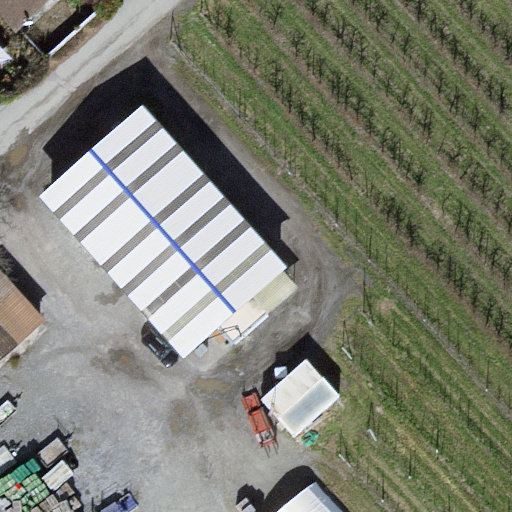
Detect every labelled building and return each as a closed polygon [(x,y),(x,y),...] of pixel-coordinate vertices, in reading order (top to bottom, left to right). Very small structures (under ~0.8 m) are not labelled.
[(87,0),(0,0),(0,6),(43,47),(87,0)] [(140,110),(42,203),(193,363),(292,270),(140,110)] [(0,401),(39,360),(0,323),(0,401)] [(294,428),(341,390),(310,351),(262,390),(294,428)] [(355,511),(316,470),(269,511),(355,511)]
